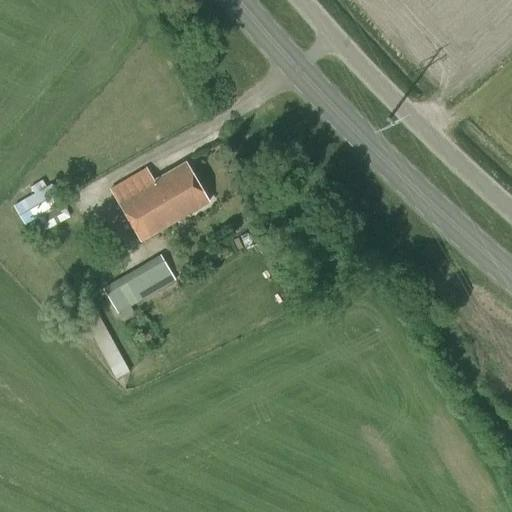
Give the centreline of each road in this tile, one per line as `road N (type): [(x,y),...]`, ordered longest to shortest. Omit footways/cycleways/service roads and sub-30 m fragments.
road 1 (primary): [(511,276),(415,189),(233,0)]
road 2 (unclassified): [(511,213),(423,135),(304,0)]
